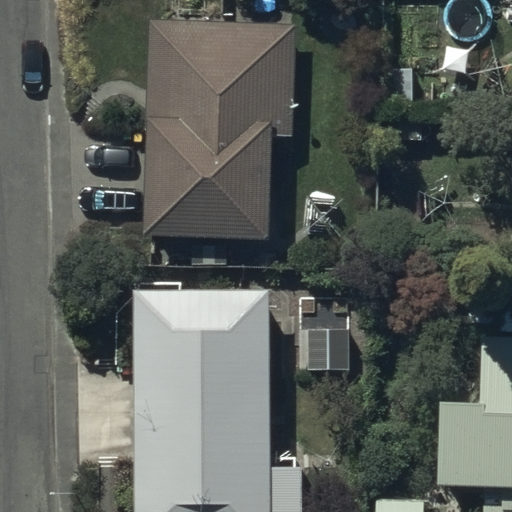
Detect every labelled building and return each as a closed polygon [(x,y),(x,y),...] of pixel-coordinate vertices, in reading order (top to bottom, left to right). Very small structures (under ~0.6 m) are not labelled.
[(291,32),(159,28),(152,236),(269,239),(272,133),(288,133),(291,32)] [(273,295),(135,295),(135,511),(304,511),(305,471),(273,471),(273,295)] [(349,297),(298,298),(299,380),(350,380),(349,297)] [(511,511),(511,341),(482,341),(480,408),(440,407),(438,492),(511,493),(511,511)] [(375,511),(423,511),(424,505),(376,503),(375,511)]
